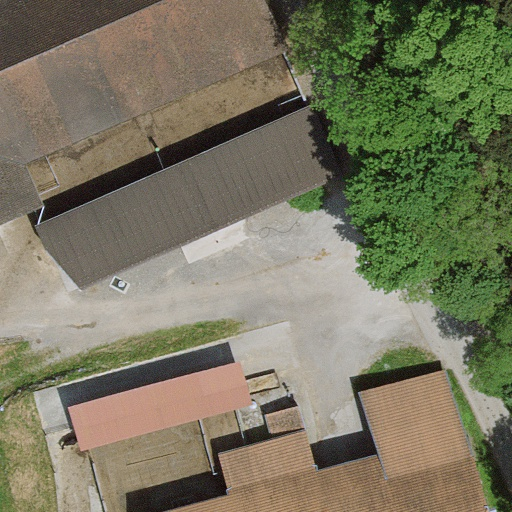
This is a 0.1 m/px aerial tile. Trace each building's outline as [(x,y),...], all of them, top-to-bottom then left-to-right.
[(25,148),(280,43),(262,0),(0,0),(0,209),(30,197),(43,192),(25,148)] [(308,104),(37,214),(48,238),(80,279),(334,170),(308,104)] [(239,353),(74,396),(85,438),(250,394),(239,353)] [(172,511),(471,511),(437,378),(345,402),(360,459),(292,477),(284,444),(201,465),(211,502),(172,511)] [(257,399),(225,408),(234,440),(307,420),(301,402),(261,413),(257,399)]
